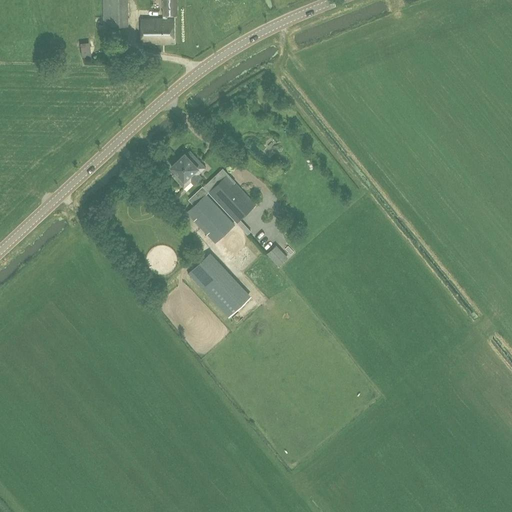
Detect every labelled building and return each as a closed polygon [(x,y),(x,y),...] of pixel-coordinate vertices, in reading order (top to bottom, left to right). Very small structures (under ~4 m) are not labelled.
[(104,0),(104,25),(127,25),(126,0),(104,0)] [(167,16),(175,16),(178,15),(177,0),(163,0),(164,16),(167,16)] [(175,18),(168,18),(167,16),(164,16),(164,19),(142,19),(142,44),(175,43),(175,18)] [(267,151),(270,157),(277,153),(273,147),(267,151)] [(178,160),(198,181),(202,178),(199,174),(206,168),(190,151),(186,155),(185,153),(178,160)] [(194,185),(198,181),(178,160),(171,167),(178,173),(174,177),(184,188),(191,181),(194,185)] [(237,223),(256,205),(223,170),(204,188),(209,192),(237,223)] [(215,243),(234,226),(205,195),(186,212),(215,243)] [(229,317),(252,296),(211,252),(188,273),(229,317)]
